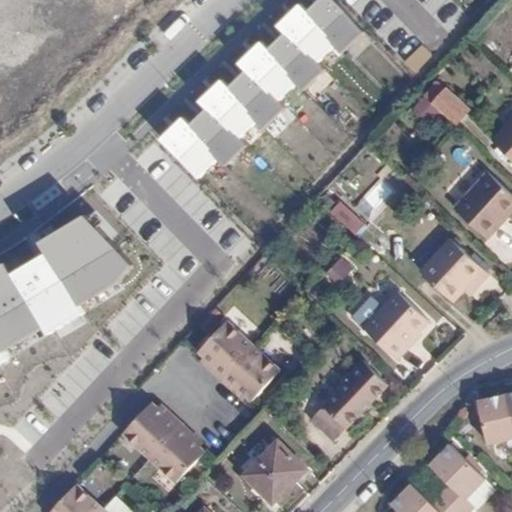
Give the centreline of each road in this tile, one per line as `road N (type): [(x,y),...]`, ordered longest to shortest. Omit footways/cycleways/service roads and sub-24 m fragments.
road 1 (residential): [(231,0),(92,136),(0,209)]
road 2 (residential): [(511,345),(434,391),(319,511)]
road 3 (residential): [(173,364),(31,511)]
